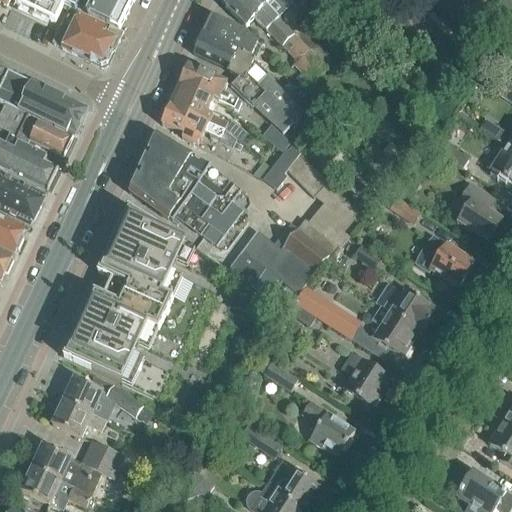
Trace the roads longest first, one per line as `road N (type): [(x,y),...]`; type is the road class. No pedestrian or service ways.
road 1 (primary): [(0,389),(129,110)]
road 2 (residential): [(379,511),(511,306)]
road 3 (residential): [(129,110),(0,47)]
road 4 (primary): [(129,110),(180,0)]
